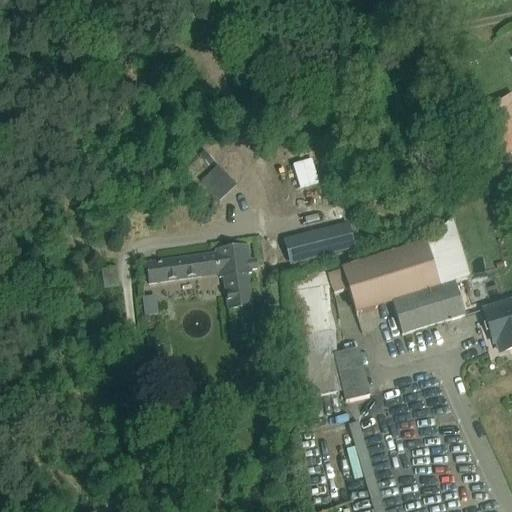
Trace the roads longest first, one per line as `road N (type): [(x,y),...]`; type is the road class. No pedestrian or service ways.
road 1 (track): [(511,17),(411,36),(313,42),(205,0)]
road 2 (unknown): [(504,511),(443,369)]
